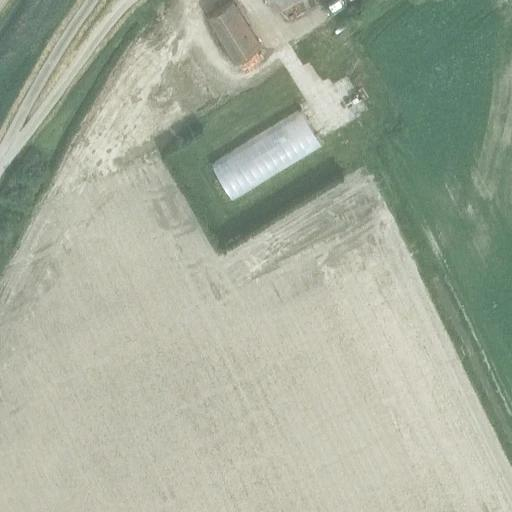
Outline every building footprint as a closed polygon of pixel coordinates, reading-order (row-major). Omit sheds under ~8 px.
[(269,0),(275,11),(296,0),(269,0)] [(235,62),(261,47),(234,1),(208,16),(235,62)] [(343,73),(342,101),(375,102),(376,74),(343,73)] [(197,112),(213,102),(196,76),(181,85),(197,112)] [(322,84),(231,141),(252,175),(344,118),(322,84)]
